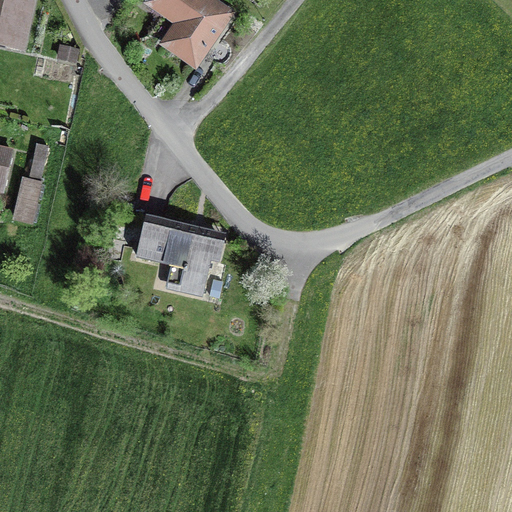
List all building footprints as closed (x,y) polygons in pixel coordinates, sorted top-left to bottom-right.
[(0,0),(0,43),(21,48),(31,0),(0,0)] [(173,50),(195,65),(230,14),(209,0),(150,0),(148,3),(187,29),(173,50)] [(40,183),(48,146),(38,144),(31,181),(40,183)] [(0,191),(2,192),(11,151),(0,148),(0,191)] [(30,223),(40,183),(25,180),(15,219),(30,223)] [(203,296),(217,234),(145,217),(136,256),(184,267),(178,290),(203,296)] [(168,264),(162,284),(177,288),(183,269),(168,264)] [(212,264),(211,292),(221,292),(222,264),(212,264)]
